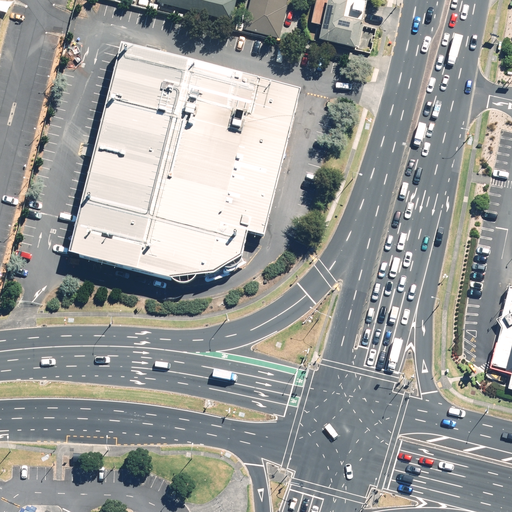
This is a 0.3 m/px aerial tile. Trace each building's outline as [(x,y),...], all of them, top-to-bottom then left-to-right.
[(160,0),(160,3),(234,22),(239,0),(160,0)] [(280,39),(288,0),(252,0),(245,31),(280,39)] [(326,27),(324,40),(360,47),(369,1),(362,0),(319,0),(315,25),(326,27)] [(304,91),(127,47),(75,255),(177,280),(218,275),(232,267),(245,258),(251,234),(268,238),(304,91)] [(495,317),(504,326),(494,367),(511,370),(511,286),(509,286),(503,313),(495,317)]
